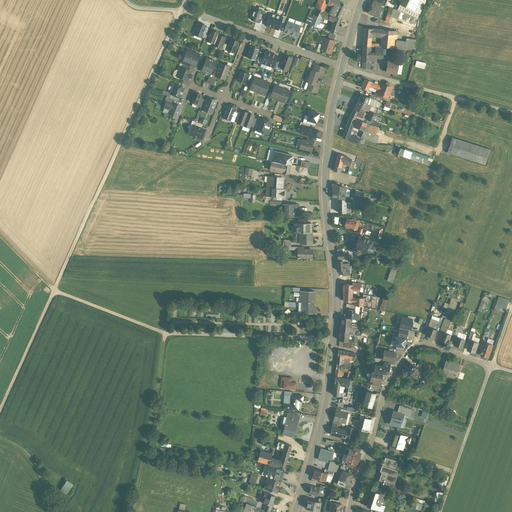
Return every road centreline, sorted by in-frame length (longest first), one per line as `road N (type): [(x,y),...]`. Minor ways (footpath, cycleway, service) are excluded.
road 1 (residential): [(341,65),(324,177),(335,290),(328,389),(295,511)]
road 2 (track): [(53,290),(181,10)]
road 3 (track): [(53,290),(164,333),(333,340)]
road 4 (residential): [(348,511),(384,389),(411,350),(427,344),(490,366)]
road 5 (track): [(439,511),(511,304)]
road 6 (track): [(132,511),(164,333)]
road 7 (unclassified): [(341,65),(511,113)]
road 8 (track): [(0,408),(53,290)]
